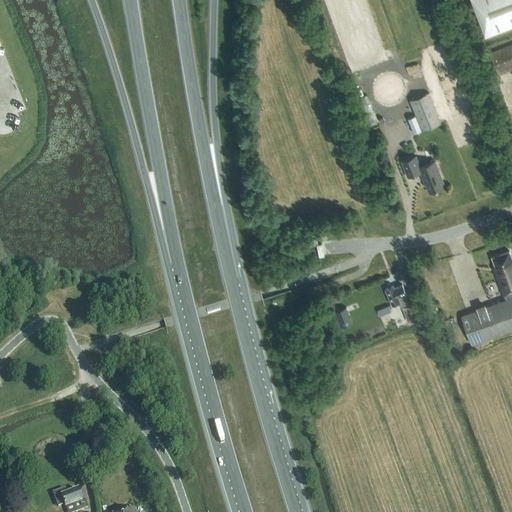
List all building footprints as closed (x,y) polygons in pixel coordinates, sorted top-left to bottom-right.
[(511,0),(471,0),(485,35),(511,25),(511,0)] [(498,75),(511,69),(511,43),(489,52),(498,75)] [(367,92),(357,96),(370,126),(380,122),(367,92)] [(422,129),(440,122),(429,92),(410,99),(422,129)] [(420,166),(416,155),(402,161),(408,176),(420,171),(423,178),(429,192),(445,185),(435,160),(420,166)] [(511,258),(509,250),(492,256),(495,266),(494,266),(496,272),(495,272),(503,294),(507,293),(509,297),(461,315),(472,343),(511,328),(511,258)] [(409,302),(402,284),(394,287),(393,285),(385,288),(392,304),(398,301),(400,306),(409,302)] [(408,322),(421,316),(415,301),(402,306),(408,322)] [(390,304),(378,308),(379,313),(392,309),(390,304)] [(390,310),(380,314),(384,322),(393,319),(390,310)] [(350,316),(339,321),(341,326),(352,322),(350,316)] [(67,495),(65,489),(52,494),(58,508),(64,506),(65,508),(73,505),(75,511),(79,511),(87,509),(84,500),(82,501),(78,491),(67,495)]
